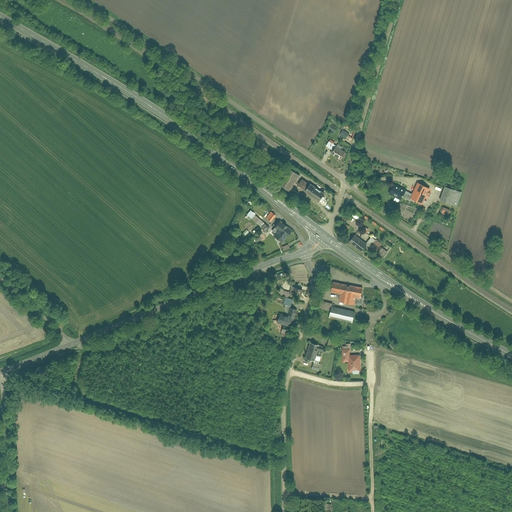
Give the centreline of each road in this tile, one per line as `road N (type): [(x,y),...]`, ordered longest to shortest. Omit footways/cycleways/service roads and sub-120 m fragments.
road 1 (primary): [(325,235),(164,113),(0,13)]
road 2 (residential): [(78,0),(345,181)]
road 3 (unclassified): [(283,511),(282,409),(312,288),(302,252)]
road 4 (tertiary): [(70,342),(302,252)]
road 5 (primary): [(511,354),(406,294),(325,235)]
road 6 (residential): [(345,181),(511,301)]
road 7 (unclassified): [(399,0),(345,181)]
road 8 (track): [(13,511),(10,366)]
